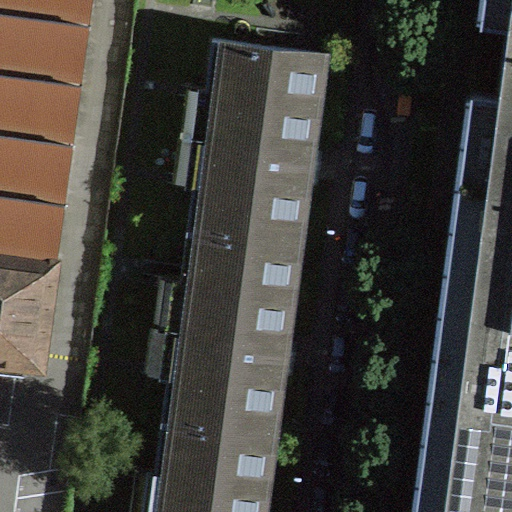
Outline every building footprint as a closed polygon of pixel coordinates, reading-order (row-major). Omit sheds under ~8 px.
[(0,0),(0,359),(41,366),(63,205),(65,205),(65,200),(64,200),(71,145),(73,145),(74,140),(72,140),(79,86),(81,86),(82,81),(80,80),(88,26),(89,26),(90,21),(88,21),(91,0),(0,0)] [(511,62),(511,0),(478,0),(476,15),(481,15),(480,19),(507,23),(502,61),(511,62)] [(212,36),(186,227),(294,242),(295,232),(296,232),(314,95),(320,95),(324,62),(318,61),(319,50),(212,36)] [(511,511),(511,62),(502,61),(498,91),(471,88),(470,91),(466,91),(446,242),(409,511),(511,511)] [(292,251),(294,242),(186,227),(161,418),(268,432),(270,423),(289,285),(294,286),(299,252),(292,251)] [(273,443),(267,442),(268,432),(161,418),(148,511),(258,511),(263,476),(269,477),(273,443)]
